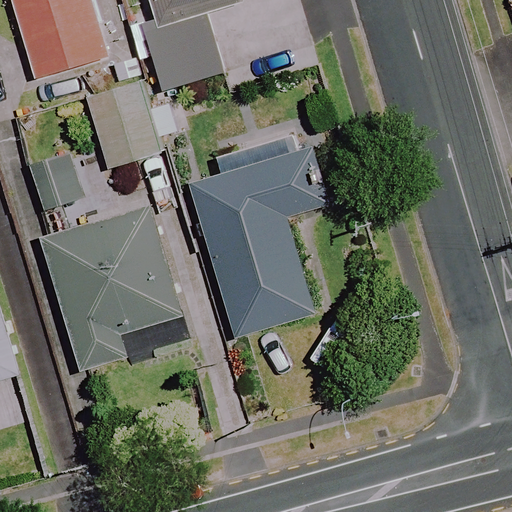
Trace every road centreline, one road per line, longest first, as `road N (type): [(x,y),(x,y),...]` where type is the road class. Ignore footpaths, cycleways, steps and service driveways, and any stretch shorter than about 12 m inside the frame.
road 1 (residential): [(511,357),(405,0)]
road 2 (tertiary): [(511,456),(303,511)]
